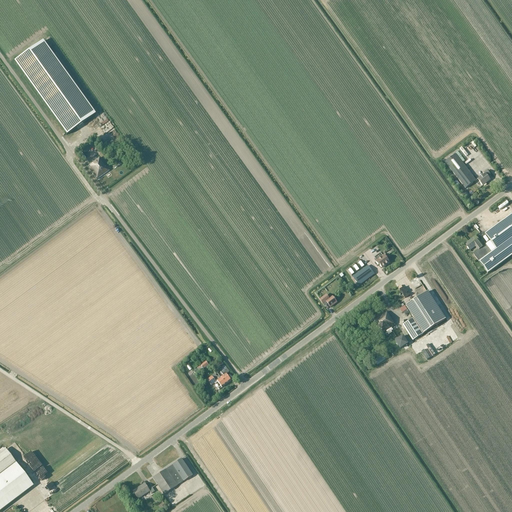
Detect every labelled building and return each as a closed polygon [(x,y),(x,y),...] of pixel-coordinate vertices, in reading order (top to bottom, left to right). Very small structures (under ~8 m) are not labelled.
[(43,42),(14,62),(66,135),(95,114),(43,42)] [(465,189),(476,181),(456,154),(445,162),(465,189)] [(88,167),(87,168),(96,180),(109,171),(99,158),(90,165),(87,167),(88,167)] [(487,171),(483,173),(484,174),(478,179),(483,186),(486,183),(490,180),(488,178),(491,176),(487,171)] [(480,243),(476,236),(465,244),(470,250),(475,246),(478,250),(473,254),(479,262),(492,252),(492,253),(496,250),(511,238),(511,215),(486,235),(490,242),(483,247),(480,243)] [(492,253),(479,262),(488,274),(505,261),(511,255),(511,238),(496,250),(492,253)] [(371,253),(373,251),(370,248),(369,249),(365,252),(369,257),(372,254),(371,253)] [(377,261),(375,262),(378,266),(380,265),(382,268),(390,263),(384,255),(377,261)] [(358,285),(374,274),(369,267),(354,278),(358,285)] [(414,318),(403,325),(413,341),(424,334),(437,355),(458,341),(445,320),(427,292),(406,306),(414,318)] [(325,306),(328,304),(330,308),(337,303),(332,297),(330,299),(326,294),(319,300),(325,306)] [(394,321),(387,312),(373,322),(382,334),(395,325),(393,322),(394,321)] [(404,336),(396,341),(402,349),(409,344),(404,336)] [(410,348),(402,354),(404,357),(412,351),(410,348)] [(415,355),(406,361),(408,364),(417,358),(415,355)] [(219,369),(224,376),(221,378),(227,385),(232,381),(227,374),(230,372),(224,365),(219,369)] [(212,376),(207,380),(211,386),(215,383),(215,384),(218,382),(220,386),(222,388),(227,385),(221,378),(219,376),(217,377),(215,374),(212,377),(212,376)] [(0,508),(8,502),(33,486),(5,449),(0,453),(0,508)] [(193,476),(182,459),(153,478),(164,495),(193,476)] [(147,488),(145,484),(133,491),(138,499),(150,492),(151,494),(155,492),(151,485),(147,488)]
